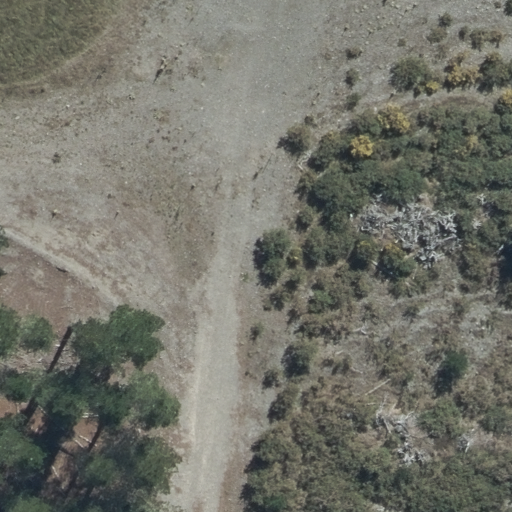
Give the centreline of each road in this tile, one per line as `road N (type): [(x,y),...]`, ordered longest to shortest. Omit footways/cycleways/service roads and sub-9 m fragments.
road 1 (track): [(170,511),(260,0)]
road 2 (track): [(234,150),(0,134)]
